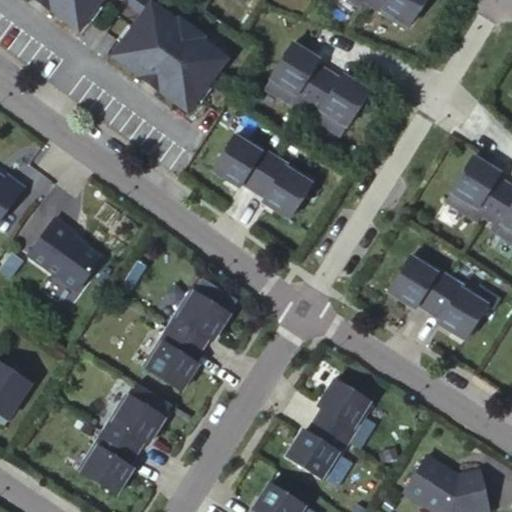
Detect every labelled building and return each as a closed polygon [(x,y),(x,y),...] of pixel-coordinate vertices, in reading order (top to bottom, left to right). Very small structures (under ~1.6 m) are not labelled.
[(37,0),(40,2),(49,9),(48,10),(78,32),(88,18),(83,14),(92,2),(97,6),(101,0),(121,0),(142,15),(130,31),(135,34),(127,46),(122,42),(111,56),(141,79),(143,76),(151,82),(159,88),(158,90),(188,112),(198,98),(193,94),(202,82),(207,86),(227,58),(209,45),(207,48),(196,40),(201,34),(175,16),(171,22),(163,16),(165,12),(147,0),(37,0)] [(367,0),(390,16),(392,13),(405,22),(419,0),(367,0)] [(390,16),(403,24),(405,22),(392,13),(390,16)] [(265,88),(296,107),(300,100),(308,104),(328,71),(316,64),(319,59),(307,52),(292,43),(265,88)] [(328,71),(308,104),(315,109),(310,116),(341,136),(369,91),(355,82),(343,75),(340,79),(328,71)] [(236,133),(235,135),(248,143),(249,141),(236,133)] [(242,183),(254,190),(275,157),(249,141),(248,143),(235,135),(213,170),(226,179),(239,187),(242,183)] [(446,200),(477,220),(481,212),(489,217),(509,184),(497,177),(500,172),(488,165),(474,156),(446,200)] [(300,173),(275,157),(254,190),(266,198),(263,202),(276,210),(289,218),(312,183),(298,175),(300,173)] [(300,173),(298,175),(312,183),(313,181),(300,173)] [(0,178),(0,218),(22,188),(6,177),(3,181),(0,178)] [(511,185),(509,184),(489,217),(496,222),(491,229),(511,242),(511,185)] [(74,232),(54,216),(30,249),(79,284),(99,256),(71,236),(74,232)] [(423,264),(425,261),(412,253),(410,256),(423,264)] [(417,303),(429,310),(450,277),(425,261),(423,264),(410,256),(388,290),(402,299),(414,307),(417,303)] [(475,292),(450,277),(429,310),(441,318),(438,322),(451,330),(464,338),(486,304),(473,295),(475,292)] [(183,302),(185,304),(194,291),(191,289),(183,302)] [(167,328),(200,348),(208,337),(212,339),(220,326),(228,313),(194,291),(185,304),(183,302),(167,328)] [(488,301),(475,292),(473,295),(486,304),(488,301)] [(193,361),(200,348),(167,328),(151,353),(154,355),(146,368),(180,390),(189,376),(197,363),(193,361)] [(143,366),(146,368),(154,355),(151,353),(143,366)] [(0,363),(0,420),(4,424),(31,384),(18,376),(17,375),(16,377),(7,371),(8,369),(7,369),(0,363)] [(8,369),(7,371),(16,377),(17,375),(18,376),(21,371),(10,364),(7,369),(8,369)] [(322,408),(314,420),(348,441),(364,416),(361,414),(369,401),(334,379),(326,392),(318,405),(322,408)] [(126,394),(118,407),(120,409),(128,396),(126,394)] [(118,407),(102,432),(135,452),(143,441),(147,444),(155,431),(163,417),(128,396),(120,409),(118,407)] [(369,401),(361,414),(364,416),(372,402),(369,401)] [(348,441),(314,420),(307,431),(303,429),(295,442),(286,455),(321,477),(329,464),(332,466),(348,441)] [(128,465),(135,452),(102,432),(86,458),(88,460),(80,473),(116,494),(124,481),(132,468),(128,465)] [(426,455),(403,492),(435,511),(488,511),(489,511),(479,469),(455,476),(444,469),(445,467),(426,455)] [(88,460),(86,458),(78,471),(80,473),(88,460)] [(329,464),(321,477),(324,479),(332,466),(329,464)] [(256,511),(299,511),(304,505),(269,483),(261,497),(253,509),(256,511)]
